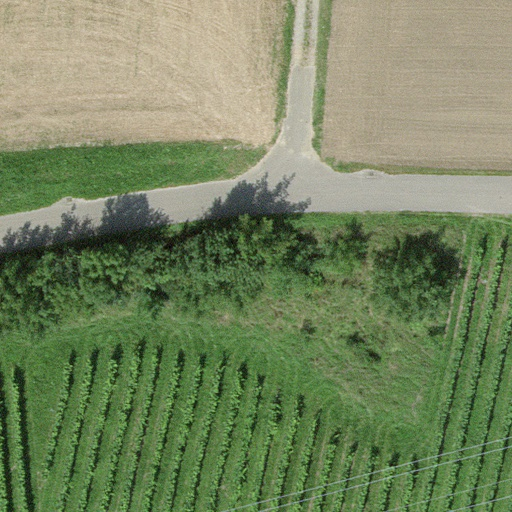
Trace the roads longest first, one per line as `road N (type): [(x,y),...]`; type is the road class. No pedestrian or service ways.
road 1 (unclassified): [(0,239),(296,188),(511,195)]
road 2 (track): [(296,188),(313,0)]
